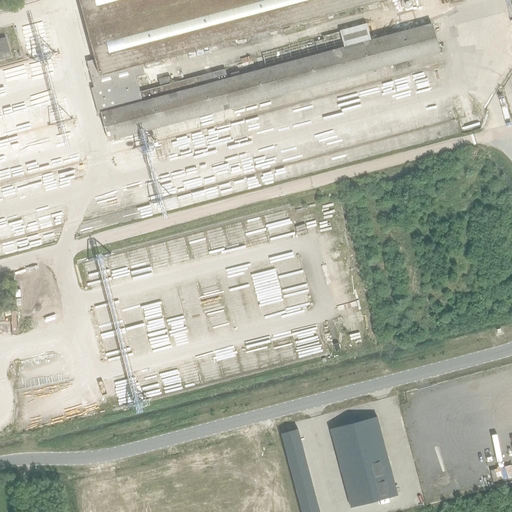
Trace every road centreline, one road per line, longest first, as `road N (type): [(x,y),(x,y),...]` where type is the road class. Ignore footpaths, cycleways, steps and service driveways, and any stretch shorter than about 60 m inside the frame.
road 1 (unclassified): [(511,138),(508,130),(0,269)]
road 2 (unclassified): [(511,348),(121,453),(0,462)]
